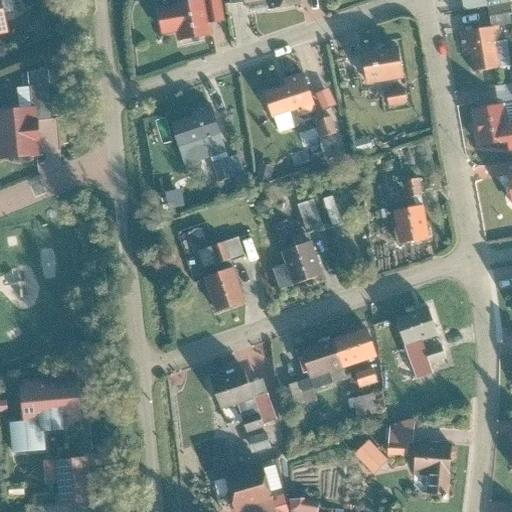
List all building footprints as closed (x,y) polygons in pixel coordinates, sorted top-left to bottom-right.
[(222,0),(194,0),(158,7),(163,34),(178,31),(180,42),(212,36),(210,24),(227,20),(222,0)] [(301,0),(241,0),(242,3),(259,0),(268,0),(270,10),(302,4),(301,0)] [(460,0),(462,9),(510,0),(460,0)] [(499,28),(466,33),(472,72),(499,68),(495,42),(501,42),(499,28)] [(398,47),(360,53),(365,86),(403,81),(398,47)] [(288,86),(265,93),(273,119),(297,111),(300,121),(319,115),(305,72),(285,78),(288,86)] [(335,88),(320,92),(325,110),(340,106),(335,88)] [(393,105),(412,103),(411,89),(393,91),(393,105)] [(197,116),(172,124),(181,150),(204,141),(207,150),(224,144),(209,103),(194,108),(197,116)] [(504,106),(469,113),(476,148),(504,143),(507,155),(511,154),(511,125),(508,126),(504,106)] [(35,107),(0,110),(0,159),(40,155),(35,107)] [(323,118),(324,136),(341,135),(340,117),(323,118)] [(220,179),(245,176),(242,156),(218,159),(220,179)] [(403,183),(405,199),(427,195),(424,179),(403,183)] [(336,225),(348,222),(340,194),(327,198),(336,225)] [(317,198),(301,204),(311,231),(328,225),(317,198)] [(426,206),(395,211),(400,244),(431,239),(426,206)] [(255,234),(215,245),(220,264),(261,253),(255,234)] [(314,240),(284,251),(295,283),(325,273),(314,240)] [(235,266),(205,276),(216,311),(246,301),(235,266)] [(429,308),(397,318),(418,382),(437,376),(434,366),(449,361),(444,345),(429,350),(428,345),(440,341),(429,308)] [(369,329),(302,350),(311,380),(379,359),(369,329)] [(359,372),(365,388),(384,380),(378,365),(359,372)] [(246,370),(211,382),(223,417),(255,406),(262,426),(277,421),(262,380),(251,384),(246,370)] [(79,376),(19,382),(24,429),(84,423),(79,376)] [(358,414),(381,411),(379,394),(356,397),(358,414)] [(360,452),(378,473),(394,460),(376,439),(360,452)] [(453,446),(418,444),(415,477),(429,478),(428,499),(449,501),(453,446)] [(62,458),(64,504),(97,503),(95,457),(62,458)] [(264,466),(224,475),(232,511),(245,511),(273,506),(264,466)]
